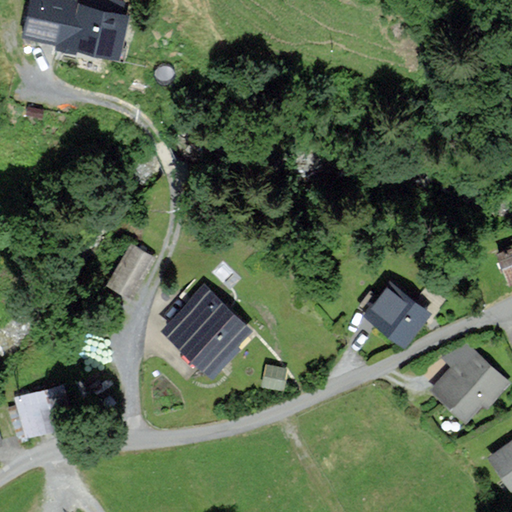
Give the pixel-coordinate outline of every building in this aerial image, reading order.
[(126,12),(74,0),(30,0),(24,30),(117,52),(126,12)] [(152,256),(132,244),(109,282),(129,293),(152,256)] [(511,279),(511,247),(500,252),(510,280),(511,279)] [(430,310),(391,280),(366,311),(405,342),(430,310)] [(248,326),(205,285),(165,325),(211,372),(238,347),(233,342),(248,326)] [(485,360),(476,351),(465,341),(448,359),(454,365),(433,386),(465,418),(484,398),(488,402),(507,382),(485,360)] [(71,418),(61,384),(17,396),(27,431),(71,418)] [(511,443),(491,458),(511,486),(511,443)]
